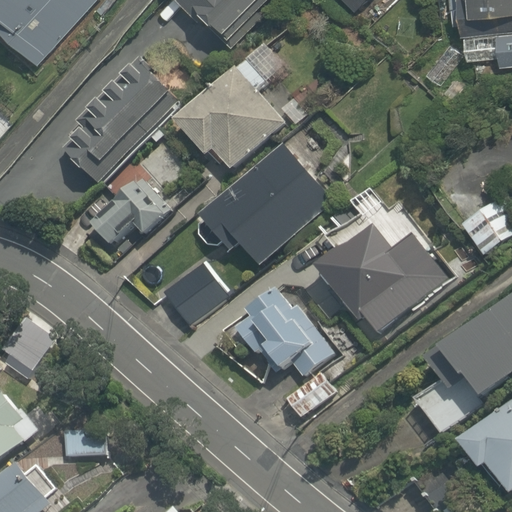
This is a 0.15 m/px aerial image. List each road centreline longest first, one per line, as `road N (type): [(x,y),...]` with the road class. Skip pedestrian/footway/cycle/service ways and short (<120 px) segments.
road 1 (residential): [(0,261),(39,278),(317,511)]
road 2 (residential): [(132,0),(0,153)]
